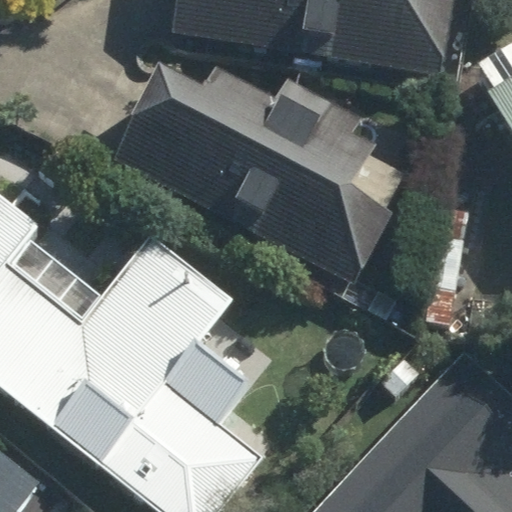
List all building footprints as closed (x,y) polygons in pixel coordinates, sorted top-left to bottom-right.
[(183,0),(177,46),(455,82),(465,0),(461,0),(183,0)] [(511,56),(479,77),(511,127),(511,56)] [(217,76),(200,106),(166,87),(124,163),(357,292),(399,216),(433,154),(292,76),(275,108),(217,76)] [(0,387),(157,511),(164,511),(230,429),(175,386),(239,305),(155,239),(86,326),(13,269),(44,231),(0,196),(0,387)] [(511,511),(511,432),(449,374),(319,511),(511,511)]
